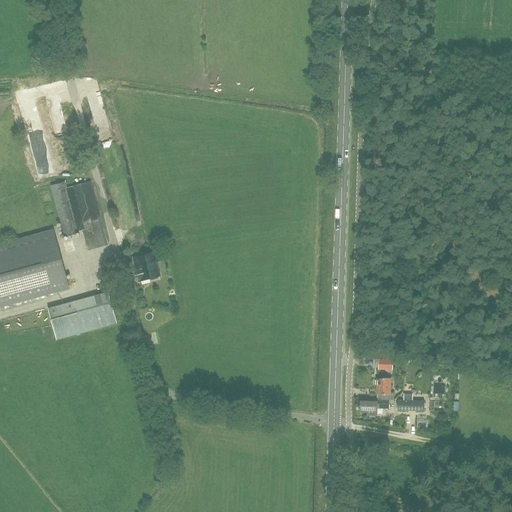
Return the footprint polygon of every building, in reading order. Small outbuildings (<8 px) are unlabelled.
[(107,244),(90,181),(67,187),(65,182),(51,186),(64,235),(83,230),(89,249),(107,244)] [(52,230),(0,245),(0,307),(69,288),(52,230)] [(75,243),(67,245),(69,254),(77,252),(75,243)] [(159,279),(158,276),(159,275),(156,261),(158,260),(156,252),(133,258),(137,272),(135,273),(137,281),(149,278),(150,281),(159,279)] [(116,304),(122,302),(119,289),(112,291),(116,304)] [(58,339),(117,322),(108,291),(49,308),(58,339)] [(392,370),(392,360),(378,359),(378,369),(392,370)] [(377,399),(389,400),(389,399),(393,400),(394,394),(390,394),(390,378),(382,378),(376,378),(376,394),(377,394),(377,399)] [(443,402),(452,401),(451,392),(442,393),(443,402)] [(413,400),(412,393),(404,393),(403,400),(397,400),(397,410),(424,411),(424,401),(413,400)] [(389,400),(377,399),(360,399),(360,412),(368,412),(368,415),(376,415),(376,412),(377,412),(377,408),(389,408),(389,400)]
